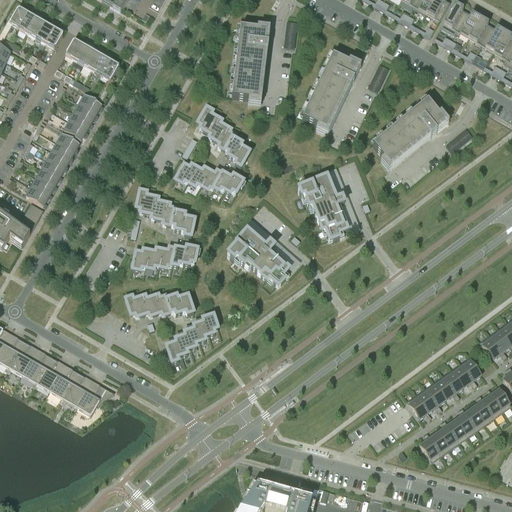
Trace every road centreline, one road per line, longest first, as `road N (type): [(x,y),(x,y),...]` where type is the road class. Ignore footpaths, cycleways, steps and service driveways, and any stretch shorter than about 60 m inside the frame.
road 1 (tertiary): [(250,428),(511,230)]
road 2 (residential): [(250,428),(264,445),(510,511)]
road 3 (residential): [(324,0),(511,106)]
road 4 (tertiary): [(351,324),(236,410)]
road 5 (residential): [(95,364),(189,419),(201,436)]
road 6 (residential): [(44,0),(156,64)]
road 7 (tertiary): [(502,211),(402,286)]
road 8 (residential): [(64,224),(124,117)]
